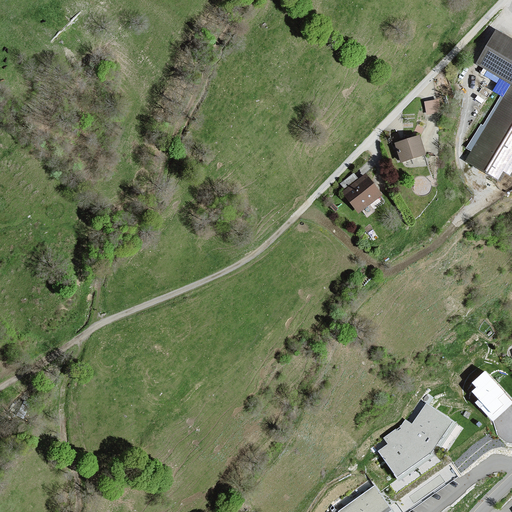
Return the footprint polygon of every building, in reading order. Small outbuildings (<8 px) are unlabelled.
[(511,39),(497,31),(477,65),(509,84),(511,85),(511,39)] [(472,153),(466,162),(498,182),(504,172),(511,176),(511,85),(509,84),(483,126),(481,125),(467,149),(472,153)] [(425,98),(426,112),(441,111),(441,97),(425,98)] [(420,136),(397,144),(404,165),(427,157),(420,136)] [(340,184),(346,191),(359,181),(354,174),(340,184)] [(366,176),(359,181),(346,191),(343,193),(358,213),(382,196),(366,176)] [(511,401),(511,398),(484,367),(469,381),(473,386),(469,390),(477,399),(474,401),(491,420),(511,401)] [(405,419),(401,426),(383,438),(387,444),(379,451),(396,475),(431,450),(451,419),(425,402),(411,423),(405,419)] [(383,511),(390,507),(375,486),(339,511),(338,511),(383,511)]
